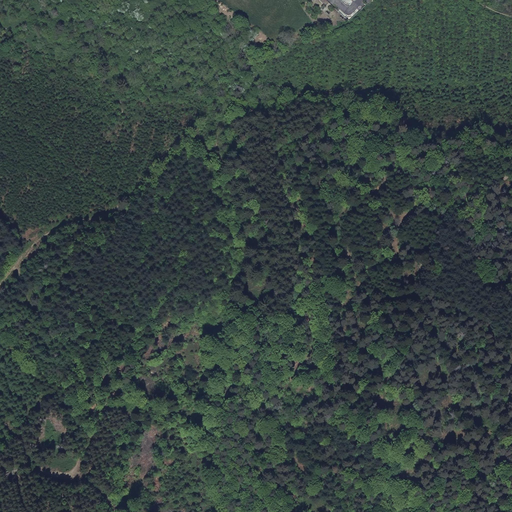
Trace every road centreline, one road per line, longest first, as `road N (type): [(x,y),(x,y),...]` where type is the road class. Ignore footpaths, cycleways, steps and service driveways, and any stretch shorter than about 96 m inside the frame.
road 1 (track): [(418,511),(394,478),(385,342),(432,222),(481,170),(511,160)]
road 2 (track): [(213,141),(231,118),(304,94),(258,81),(205,0)]
road 3 (track): [(0,483),(46,473),(76,481),(110,511)]
